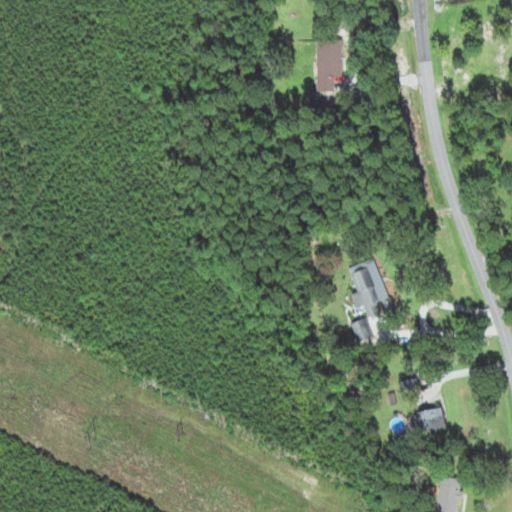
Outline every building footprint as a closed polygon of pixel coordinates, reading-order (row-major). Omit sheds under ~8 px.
[(342,39),(318,39),(318,90),(336,90),(336,77),(342,77),(342,39)] [(350,267),(358,293),(352,295),(356,309),(365,306),(368,317),(381,313),(378,301),(388,298),(375,259),(350,267)] [(353,324),(360,342),(374,336),(366,318),(353,324)] [(412,415),(418,434),(447,426),(441,406),(412,415)] [(457,511),(462,479),(441,476),(436,511),(457,511)]
